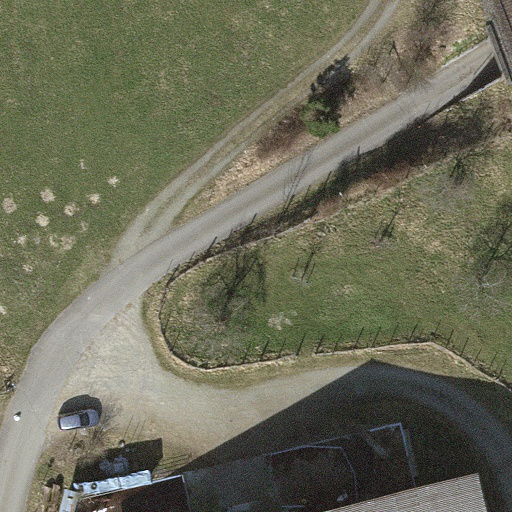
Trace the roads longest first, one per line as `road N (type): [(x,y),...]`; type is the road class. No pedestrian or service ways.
road 1 (track): [(511,48),(129,281),(50,377)]
road 2 (track): [(511,473),(506,455),(444,396),(371,380),(147,404),(50,377)]
road 3 (track): [(386,0),(362,41),(159,221),(129,281)]
